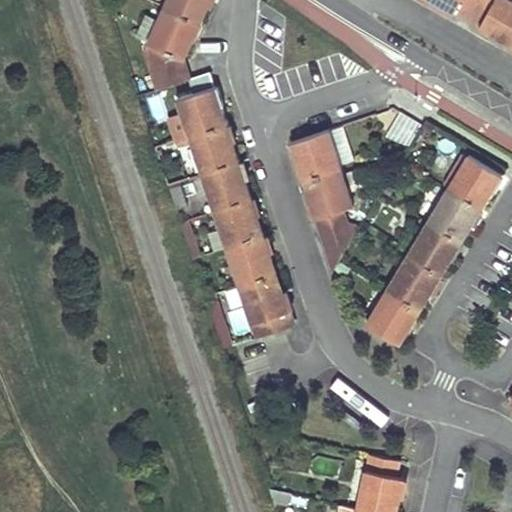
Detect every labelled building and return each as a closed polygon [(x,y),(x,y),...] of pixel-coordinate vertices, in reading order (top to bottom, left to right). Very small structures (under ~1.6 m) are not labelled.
[(167,0),(163,10),(191,22),(198,25),(205,9),(208,3),(203,0),(167,0)] [(458,4),(473,12),(479,0),(428,0),(441,7),(442,5),(448,7),(455,11),(458,4)] [(511,45),(511,0),(479,0),(473,12),(486,19),(483,26),(492,32),(497,34),(495,37),(511,45)] [(193,37),(189,36),(186,34),(191,22),(163,10),(158,22),(149,43),(144,53),(157,91),(189,79),(183,60),(190,44),(193,37)] [(146,16),(136,37),(149,43),(158,22),(146,16)] [(189,36),(193,37),(198,25),(191,22),(186,34),(189,36)] [(215,89),(206,92),(211,107),(220,104),(215,89)] [(211,107),(206,92),(181,101),(193,138),(219,129),(228,126),(221,106),(220,104),(211,107)] [(421,128),(400,116),(390,135),(410,146),(421,128)] [(219,129),(224,144),(232,141),(228,126),(219,129)] [(344,127),(330,132),(342,169),(356,164),(344,127)] [(224,144),(219,129),(193,138),(183,141),(196,179),(205,176),(232,167),(240,164),(234,146),(232,141),(224,144)] [(307,156),(303,157),(299,158),(299,161),(306,181),(342,169),(330,132),(302,141),(307,156)] [(307,156),(302,141),(294,143),(299,158),(303,157),(307,156)] [(449,192),(474,207),(480,211),(490,195),(493,190),(486,185),(495,171),(470,156),(449,192)] [(245,178),(240,164),(232,167),(236,181),(245,178)] [(253,201),(245,178),(236,181),(232,167),(205,176),(218,213),(244,204),(253,201)] [(339,263),(360,228),(348,222),(344,211),(355,207),(342,169),(306,181),(313,205),(322,202),(327,216),(318,219),(320,226),(334,270),(339,263)] [(486,185),(493,190),(502,175),(495,171),(486,185)] [(467,219),(474,207),(449,192),(429,224),(454,239),(461,243),(470,228),(473,223),(467,219)] [(253,201),(244,204),(249,218),(257,215),(253,201)] [(322,202),(313,205),(318,219),(327,216),(322,202)] [(249,218),(244,204),(218,213),(230,249),(256,240),(265,238),(260,222),(257,215),(249,218)] [(467,219),(473,223),(480,211),(474,207),(467,219)] [(446,252),(454,239),(429,224),(409,257),(434,273),(441,277),(449,263),(453,257),(450,254),(446,252)] [(261,256),(270,253),(265,238),(256,240),(261,256)] [(450,254),(453,257),(461,243),(454,239),(446,252),(450,254)] [(261,256),(256,240),(230,249),(243,287),(278,276),(270,254),(270,253),(261,256)] [(426,286),(434,273),(409,257),(388,292),(420,312),(431,294),(433,290),(426,286)] [(426,286),(433,290),(441,277),(434,273),(426,286)] [(285,299),(278,276),(243,287),(248,304),(255,324),(260,338),(295,326),(290,311),(281,314),(277,301),(285,299)] [(243,287),(224,294),(229,310),(248,304),(243,287)] [(408,332),(420,312),(388,292),(369,325),(393,340),(401,328),(408,332)] [(217,296),(208,299),(215,321),(225,318),(217,296)] [(286,300),(285,299),(277,301),(281,314),(290,311),(286,300)] [(225,318),(215,321),(225,350),(234,347),(225,318)] [(401,328),(393,340),(400,344),(408,332),(401,328)] [(357,509),(374,511),(398,511),(402,497),(406,478),(400,477),(403,461),(369,454),(357,509)]
